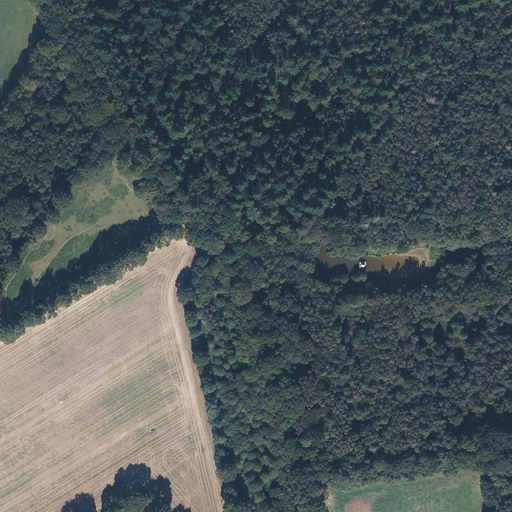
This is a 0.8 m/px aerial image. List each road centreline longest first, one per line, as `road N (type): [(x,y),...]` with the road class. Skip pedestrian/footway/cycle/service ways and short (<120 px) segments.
road 1 (track): [(42,0),(181,221),(217,241),(270,245)]
road 2 (track): [(217,241),(324,484)]
road 3 (track): [(181,221),(110,252),(0,323)]
